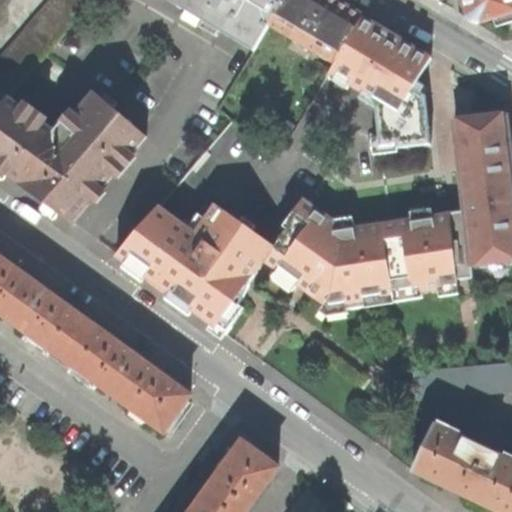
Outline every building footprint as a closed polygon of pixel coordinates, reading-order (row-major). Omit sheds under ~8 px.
[(92,0),(52,0),(0,62),(0,93),(5,103),(9,98),(92,0)] [(254,51),(269,26),(284,0),(167,0),(184,10),(181,16),(205,30),(209,24),(254,51)] [(284,0),(269,26),(333,65),(362,17),(333,0),(284,0)] [(507,23),(511,21),(511,0),(463,0),(469,19),(476,23),(499,16),(502,25),(507,23)] [(398,149),(431,145),(425,97),(420,93),(424,86),(417,82),(431,58),(396,37),(370,22),(362,17),(333,65),(329,73),(339,78),(350,85),(363,93),(382,104),(384,118),(377,119),(379,138),(381,150),(398,149)] [(347,89),(350,85),(339,78),(329,73),(326,77),(336,83),(347,89)] [(72,224),(147,136),(96,93),(67,127),(63,123),(55,132),(9,98),(5,103),(0,108),(0,167),(22,184),(20,185),(31,193),(72,224)] [(376,109),(377,119),(384,118),(382,104),(363,93),(359,99),(376,109)] [(472,267),(511,261),(511,171),(508,141),(509,141),(506,114),(490,116),(455,120),(457,146),(458,146),(466,211),(451,213),(451,214),(355,229),(355,227),(336,229),(324,221),(327,217),(307,202),(303,200),(284,227),(288,230),(273,250),(265,261),(277,270),(279,269),(298,282),(297,284),(297,285),(303,289),(311,295),(325,305),(328,307),(346,304),(347,310),(348,310),(366,307),(364,295),(420,285),(421,292),(422,292),(433,291),(438,290),(458,287),(457,280),(473,278),(472,267)] [(398,153),(398,149),(381,150),(379,138),(372,139),(373,155),(398,153)] [(254,276),(265,261),(273,250),(269,247),(251,234),(253,231),(222,209),(212,223),(206,219),(196,234),(189,228),(159,207),(138,232),(117,256),(122,260),(127,264),(146,278),(170,295),(173,297),(189,308),(212,325),(217,328),(219,326),(235,302),(244,290),(250,282),(254,276)] [(112,393),(165,432),(191,397),(0,258),(0,311),(13,321),(112,393)] [(292,292),(297,285),(297,284),(298,282),(279,269),(277,270),(272,277),(292,292)] [(422,292),(421,292),(420,285),(364,295),(366,307),(423,298),(422,292)] [(459,294),(458,287),(438,290),(439,298),(459,294)] [(348,314),(348,310),(347,310),(346,304),(328,307),(325,305),(320,312),(327,318),(348,314)] [(423,398),(511,390),(511,362),(421,370),(423,398)] [(416,398),(423,398),(421,370),(413,371),(416,398)] [(511,511),(511,461),(436,425),(414,471),(483,504),(500,511),(511,511)] [(246,511),(278,468),(244,443),(202,500),(193,511),(246,511)] [(324,511),(329,505),(308,490),(291,511),(324,511)]
